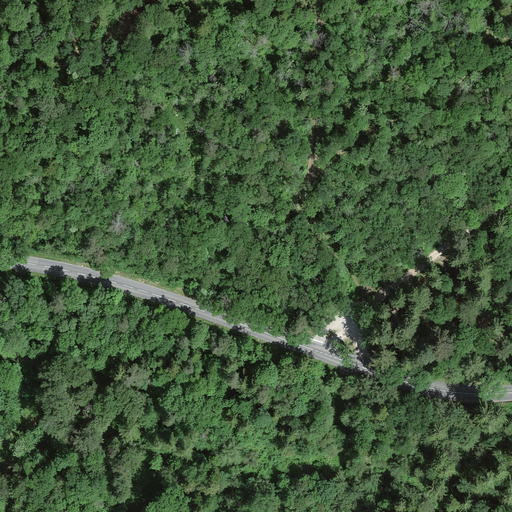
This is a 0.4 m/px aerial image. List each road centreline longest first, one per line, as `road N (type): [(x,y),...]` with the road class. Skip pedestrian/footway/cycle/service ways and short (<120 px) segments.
road 1 (tertiary): [(511,392),(415,384),(101,278),(0,260)]
road 2 (track): [(326,354),(41,408)]
road 3 (track): [(310,348),(511,205)]
